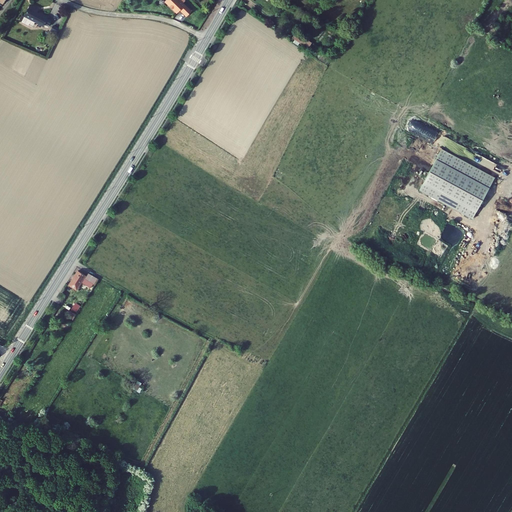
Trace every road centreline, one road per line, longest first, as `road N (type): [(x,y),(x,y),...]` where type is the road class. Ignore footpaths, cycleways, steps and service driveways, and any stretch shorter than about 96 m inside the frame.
road 1 (tertiary): [(206,39),(11,356)]
road 2 (residential): [(206,39),(160,18),(63,0)]
